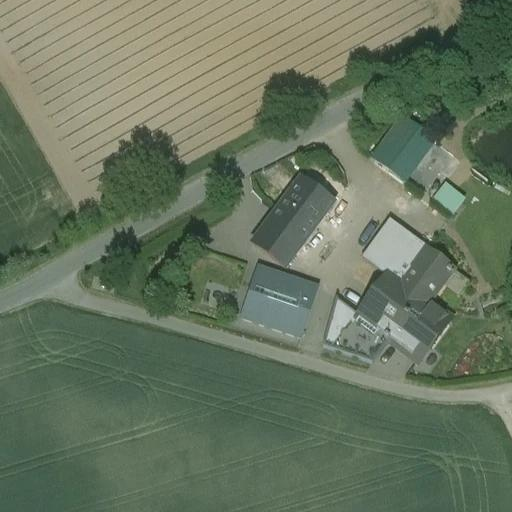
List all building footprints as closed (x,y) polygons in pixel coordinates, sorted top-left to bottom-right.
[(433,147),(409,128),(382,162),(406,181),(433,147)] [(455,220),(472,199),(450,182),(433,203),(455,220)] [(301,183),(253,247),(285,271),(333,207),(301,183)] [(426,251),(390,224),(376,243),(413,269),(425,252),(426,251)] [(413,269),(376,243),(364,260),(390,279),(400,287),(413,269)] [(413,269),(400,287),(390,279),(360,319),(359,320),(389,343),(417,364),(448,320),(428,306),(442,288),(453,273),(425,252),(413,269)] [(317,291),(258,271),(242,321),(300,341),(317,291)] [(470,285),(453,273),(442,288),(458,300),(470,285)] [(360,319),(336,301),(323,348),(372,365),(389,343),(359,320),(360,319)]
